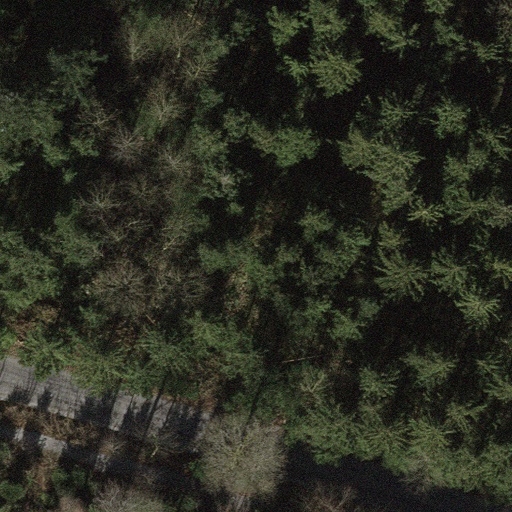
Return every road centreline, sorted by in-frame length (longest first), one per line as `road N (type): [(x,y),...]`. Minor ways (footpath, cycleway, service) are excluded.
road 1 (unclassified): [(425,511),(0,386)]
road 2 (track): [(0,432),(266,511)]
